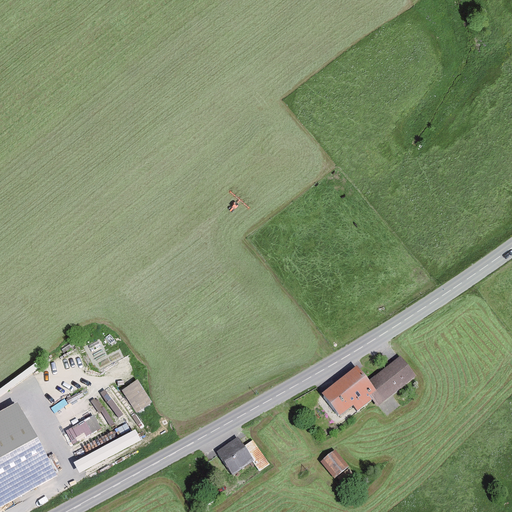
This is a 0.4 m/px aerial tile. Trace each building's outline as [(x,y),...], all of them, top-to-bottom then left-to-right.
[(358,415),(374,402),(380,409),(417,378),(401,358),(369,384),(358,370),(324,397),(342,420),(354,410),(358,415)] [(124,390),(139,412),(155,402),(139,380),(124,390)] [(118,402),(121,400),(131,414),(136,410),(117,382),(108,388),(118,402)] [(111,390),(94,398),(108,425),(124,417),(111,390)] [(0,511),(58,480),(16,405),(0,414),(0,511)] [(138,431),(75,462),(81,474),(144,443),(138,431)] [(218,455),(233,478),(254,464),(239,441),(218,455)] [(261,473),(270,467),(253,442),(244,449),(261,473)] [(321,465),(335,482),(351,469),(336,452),(321,465)]
